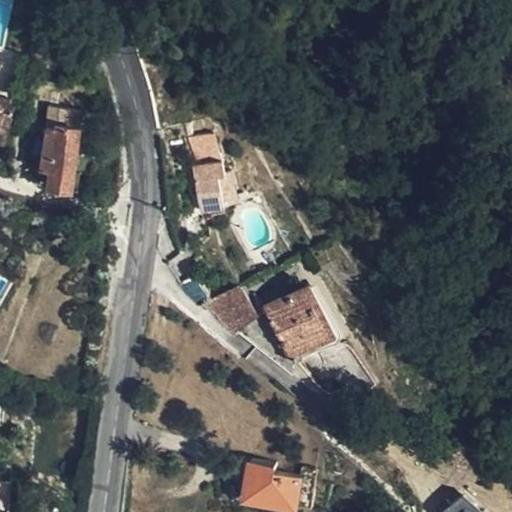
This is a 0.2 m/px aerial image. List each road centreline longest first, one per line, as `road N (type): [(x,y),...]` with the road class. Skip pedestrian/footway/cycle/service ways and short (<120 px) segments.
road 1 (unclassified): [(104,511),(148,147),(133,89),(91,0)]
road 2 (unknown): [(348,449),(138,251)]
